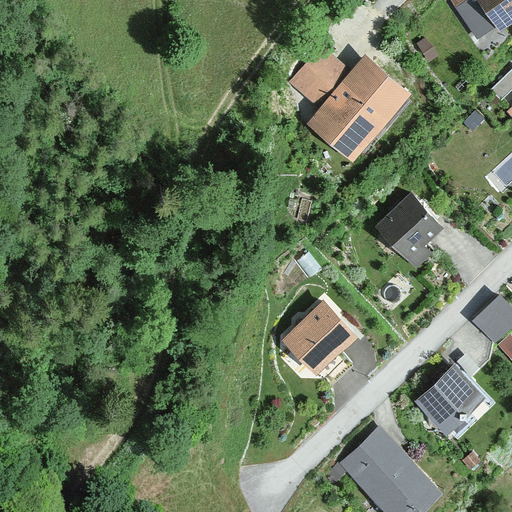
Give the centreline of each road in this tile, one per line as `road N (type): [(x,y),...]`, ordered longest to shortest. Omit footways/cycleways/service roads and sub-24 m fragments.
road 1 (track): [(183,213),(148,384),(59,511)]
road 2 (residential): [(511,265),(279,492)]
road 3 (track): [(305,0),(245,74),(183,213)]
road 4 (track): [(161,0),(183,213)]
